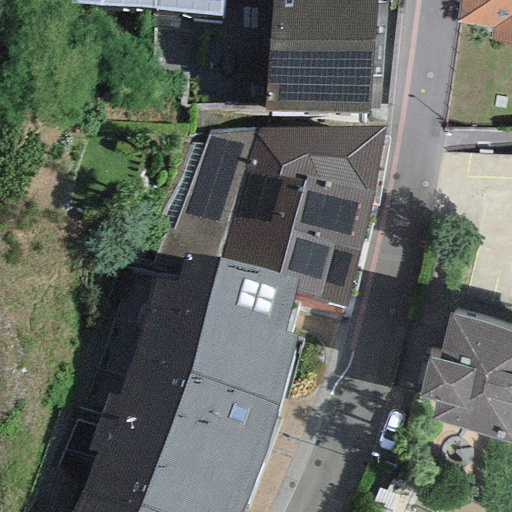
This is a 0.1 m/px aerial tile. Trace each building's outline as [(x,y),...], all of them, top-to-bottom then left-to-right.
[(222,19),(223,0),(69,0),(69,3),(222,19)] [(271,0),(265,111),(371,113),(376,0),(271,0)] [(511,0),(458,0),(455,23),(492,29),(490,43),(511,46),(511,0)] [(374,193),(387,129),(210,134),(187,140),(135,264),(156,270),(212,285),(221,258),(297,281),(294,291),(345,308),(374,193)] [(238,511),(262,459),(276,405),(295,336),(283,332),(294,291),(297,281),(221,258),(212,285),(156,270),(117,395),(106,393),(86,449),(94,453),(80,489),(69,511),(238,511)] [(431,420),(511,445),(511,332),(450,316),(440,352),(429,349),(417,397),(435,403),(431,420)]
